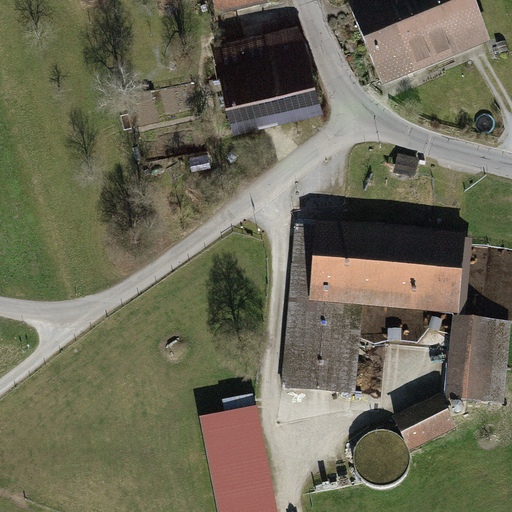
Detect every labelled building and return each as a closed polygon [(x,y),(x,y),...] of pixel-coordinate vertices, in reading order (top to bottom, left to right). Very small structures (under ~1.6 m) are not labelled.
[(212,0),(217,18),(268,6),(266,0),(212,0)] [(381,93),(485,51),(464,0),(363,0),(346,7),(381,93)] [(237,130),(318,110),(298,27),(216,47),(237,130)] [(418,162),(397,158),(393,177),(414,181),(418,162)] [(457,314),(464,233),(314,221),(313,226),(307,302),(363,306),(457,314)] [(282,388),(356,394),(363,306),(307,302),(313,226),(295,225),(282,384),(282,388)] [(505,371),(509,323),(454,318),(447,398),(502,403),(505,371)] [(411,451),(455,430),(440,399),(396,420),(411,451)] [(456,404),(452,405),(450,409),(450,412),(453,415),(456,416),(460,415),(462,412),(462,408),(459,405),(456,404)] [(220,511),(273,511),(254,407),(203,417),(220,511)]
